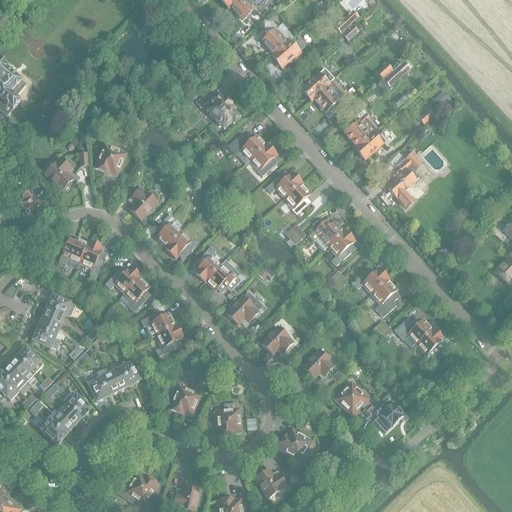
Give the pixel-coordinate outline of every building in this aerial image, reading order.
[(19,0),(15,4),(18,8),(26,2),(24,0),(19,0)] [(218,0),(228,11),(239,0),(218,0)] [(239,0),(228,11),(228,12),(231,10),(242,22),(261,5),(255,0),(239,0)] [(290,43),(289,42),(268,19),(260,26),(269,35),(272,32),(274,34),(262,44),(274,57),(272,59),(272,60),(290,43)] [(351,27),(350,26),(351,26),(346,20),(336,29),(342,35),(351,27)] [(353,28),(352,29),(351,27),(342,35),(343,37),(349,42),(358,34),(353,28)] [(290,43),(272,60),(282,70),(289,64),(290,65),(301,55),(300,54),(306,48),(300,41),(294,47),(290,43)] [(0,62),(0,88),(12,75),(7,71),(8,70),(6,69),(7,68),(7,65),(4,62),(0,62)] [(383,80),(385,82),(385,83),(390,89),(410,70),(405,64),(394,74),(392,72),(383,80)] [(383,80),(392,72),(393,71),(387,65),(377,74),(383,80)] [(21,84),(21,83),(12,75),(0,88),(0,113),(7,119),(12,112),(13,112),(20,104),(16,100),(26,88),(21,84)] [(311,103),(329,86),(320,75),(301,92),(311,103)] [(314,101),(326,114),(348,94),(336,80),(330,86),(329,86),(311,103),(312,103),(314,101)] [(202,109),(213,98),(209,93),(197,104),(202,109)] [(444,94),(435,102),(441,108),(450,100),(444,94)] [(227,100),(225,101),(220,96),(211,104),(212,106),(206,111),(215,121),(232,106),(227,100)] [(234,112),(236,110),(232,106),(215,121),(225,132),(232,126),(234,127),(242,120),(234,112)] [(344,117),(348,113),(341,106),(337,109),(344,117)] [(429,111),(419,120),(425,126),(434,118),(429,111)] [(74,119),(73,120),(72,119),(71,120),(69,120),(66,124),(65,125),(65,126),(66,128),(64,130),(69,134),(79,123),(74,119)] [(356,151),(375,133),(364,121),(360,124),(359,124),(345,136),(357,149),(355,151),(356,151)] [(375,133),(356,151),(365,162),(383,146),(374,135),(376,133),(375,133)] [(267,147),(266,148),(257,138),(249,145),(245,141),(231,152),(236,158),(241,153),(250,162),(267,147)] [(116,177),(126,156),(105,147),(95,170),(104,174),(105,172),(116,177)] [(269,164),(277,157),(267,147),(250,162),(259,172),(257,174),(262,179),(273,169),(269,164)] [(413,155),(406,162),(399,154),(387,165),(399,169),(404,175),(387,190),(407,211),(415,204),(405,193),(416,182),(411,177),(422,167),(415,159),(416,158),(413,155)] [(86,156),(79,157),(81,169),(88,168),(86,156)] [(66,175),(71,170),(61,161),(56,165),(45,176),(62,192),(64,191),(65,191),(68,188),(68,186),(73,181),(66,175)] [(300,187),(302,185),(293,175),(285,182),(281,177),(266,191),(271,196),(276,191),(285,200),(300,187)] [(306,200),(310,197),(300,187),(285,200),(294,210),(292,212),(296,217),(306,208),(310,204),(306,200)] [(30,224),(34,220),(45,209),(42,207),(42,206),(36,200),(43,193),(38,189),(31,195),(30,194),(24,199),(26,201),(20,206),(30,216),(26,220),(30,224)] [(146,194),(145,195),(140,191),(131,200),(136,205),(129,212),(140,222),(157,205),(146,194)] [(168,219),(159,228),(164,232),(156,240),(166,249),(165,251),(181,234),(172,226),(174,224),(175,221),(172,217),(168,219)] [(502,218),(497,224),(501,227),(506,222),(502,218)] [(324,252),(328,248),(345,233),(343,234),(335,224),(331,227),(327,223),(309,239),(314,244),(315,243),(319,247),(318,248),(322,252),(323,251),(324,252)] [(511,226),(511,225),(503,233),(511,241),(511,226)] [(290,242),(301,232),(296,227),(285,236),(290,242)] [(295,247),(305,237),(301,232),(290,242),(287,245),(291,249),(294,246),(295,247)] [(347,250),(354,243),(345,233),(328,248),(337,258),(331,263),(336,268),(351,255),(347,250)] [(192,242),(190,243),(181,234),(165,251),(175,261),(182,253),(187,257),(197,246),(192,242)] [(66,265),(78,270),(88,246),(76,241),(74,245),(69,242),(59,264),(65,267),(66,265)] [(98,260),(102,250),(90,244),(80,265),(92,271),(89,278),(96,280),(104,262),(98,260)] [(211,259),(216,253),(211,249),(197,263),(202,267),(194,275),(204,284),(220,268),(211,259)] [(260,268),(266,262),(258,254),(252,260),(260,268)] [(509,287),(511,284),(511,255),(495,274),(509,287)] [(225,262),(220,268),(204,284),(205,285),(206,283),(216,293),(219,289),(223,294),(240,276),(225,262)] [(271,281),(275,276),(266,268),(258,277),(263,281),(267,277),(271,281)] [(125,295),(140,279),(131,269),(123,277),(119,273),(105,287),(110,292),(115,286),(125,295)] [(387,283),(389,281),(379,271),(371,278),(367,273),(353,286),(357,292),(363,287),(372,296),(387,283)] [(332,288),(343,279),(338,274),(328,283),(332,288)] [(139,280),(141,279),(140,279),(125,295),(134,304),(129,310),(134,315),(146,302),(142,297),(149,290),(139,280)] [(337,293),(347,284),(343,279),(332,288),(337,293)] [(393,296),(396,292),(387,283),(372,296),(380,306),(375,311),(383,320),(396,308),(393,304),(397,300),(393,296)] [(249,324),(264,309),(248,293),(226,316),(237,327),(244,320),(249,324)] [(75,308),(70,305),(52,298),(52,299),(50,300),(49,302),(50,304),(48,309),(65,317),(70,319),(75,308)] [(60,328),(65,317),(48,309),(45,314),(44,315),(42,318),(43,319),(43,320),(60,328)] [(169,316),(159,321),(157,315),(141,323),(144,329),(150,326),(156,338),(177,328),(177,327),(175,328),(169,316)] [(55,339),(60,328),(43,320),(42,321),(41,322),(39,324),(40,326),(38,331),(55,339)] [(434,331),(432,332),(423,322),(415,329),(411,325),(398,337),(403,342),(408,337),(417,347),(434,331)] [(377,337),(387,328),(382,323),(372,332),(377,337)] [(173,345),(183,340),(177,328),(156,338),(162,350),(155,353),(158,359),(176,350),(173,345)] [(381,342),(392,333),(387,328),(377,337),(381,342)] [(288,340),(289,339),(278,329),(261,346),(272,357),(279,350),(284,354),(293,345),(288,340)] [(50,350),(55,339),(38,331),(36,336),(34,337),(33,340),(33,341),(33,342),(50,350)] [(94,340),(99,335),(94,331),(90,335),(94,340)] [(435,348),(443,341),(434,331),(417,347),(426,357),(424,359),(428,363),(440,353),(435,348)] [(90,344),(94,340),(90,335),(85,340),(90,344)] [(106,342),(104,340),(101,337),(97,342),(101,346),(106,342)] [(97,351),(101,346),(97,342),(92,346),(97,351)] [(78,357),(82,353),(78,348),(73,353),(78,357)] [(43,367),(39,363),(26,350),(25,351),(23,351),(21,353),(21,355),(17,359),(35,376),(43,367)] [(329,364),(330,363),(319,352),(302,370),(313,380),(320,374),(325,378),(334,368),(329,364)] [(74,362),(78,357),(73,353),(69,357),(74,362)] [(85,364),(89,359),(84,355),(80,359),(85,364)] [(17,359),(13,363),(12,363),(10,365),(10,367),(9,368),(26,384),(35,376),(17,359)] [(80,368),(85,364),(80,359),(76,364),(80,368)] [(139,382),(140,382),(132,365),(121,370),(129,387),(134,385),(136,385),(139,384),(139,382)] [(1,376),(15,390),(18,393),(26,384),(23,381),(9,368),(8,368),(7,368),(4,371),(4,372),(1,376)] [(124,390),(129,387),(121,370),(110,376),(119,393),(119,392),(121,393),(124,391),(124,390)] [(18,393),(0,375),(0,393),(2,394),(2,396),(4,398),(6,398),(7,399),(10,403),(19,394),(18,393)] [(118,393),(119,393),(110,376),(100,381),(108,398),(113,395),(114,396),(117,395),(118,393)] [(48,388),(52,384),(48,379),(43,384),(48,388)] [(103,400),(108,398),(100,381),(88,387),(97,403),(98,403),(100,403),(102,402),(103,400)] [(406,391),(411,387),(407,382),(402,386),(406,391)] [(44,393),(48,388),(43,384),(39,388),(44,393)] [(352,417),(367,401),(351,385),(335,402),(352,417)] [(55,395),(59,390),(55,386),(50,390),(55,395)] [(190,418),(200,397),(179,388),(169,411),(179,415),(180,413),(190,418)] [(50,399),(55,395),(50,390),(46,395),(50,399)] [(90,411),(76,398),(72,394),(64,403),(67,407),(81,420),(85,416),(87,416),(89,413),(89,412),(90,411)] [(31,406),(36,401),(31,397),(27,401),(31,406)] [(390,398),(375,413),(379,418),(375,422),(388,434),(407,416),(390,398)] [(27,410),(31,406),(27,401),(23,406),(27,410)] [(38,412),(43,408),(38,403),(34,408),(38,412)] [(77,424),(81,420),(67,407),(59,415),(73,428),(75,428),(77,426),(77,424)] [(34,417),(38,412),(34,408),(29,412),(34,417)] [(229,435),(241,434),(239,411),(216,413),(218,438),(229,437),(229,435)] [(72,429),(73,428),(59,415),(51,424),(50,423),(65,438),(66,438),(65,437),(68,433),(70,433),(72,431),(72,429)] [(364,430),(373,421),(369,417),(360,426),(364,430)] [(38,429),(42,433),(42,435),(45,437),(46,437),(49,439),(45,444),(51,450),(55,446),(57,447),(65,438),(50,423),(46,420),(38,429)] [(118,441),(122,437),(117,432),(113,436),(118,441)] [(298,463),(311,444),(292,432),(285,442),(283,440),(277,449),(298,463)] [(279,476),(273,480),(268,472),(255,480),(268,500),(281,492),(281,491),(286,487),(279,476)] [(149,480),(148,482),(138,476),(125,494),(144,507),(158,486),(149,480)] [(195,511),(200,491),(185,488),(183,497),(176,496),(173,509),(175,510),(174,511),(195,511)] [(0,511),(1,511),(10,503),(0,493),(0,511)] [(249,511),(247,500),(240,501),(228,504),(228,501),(218,503),(219,511),(249,511)] [(19,511),(10,503),(1,511),(19,511)]
